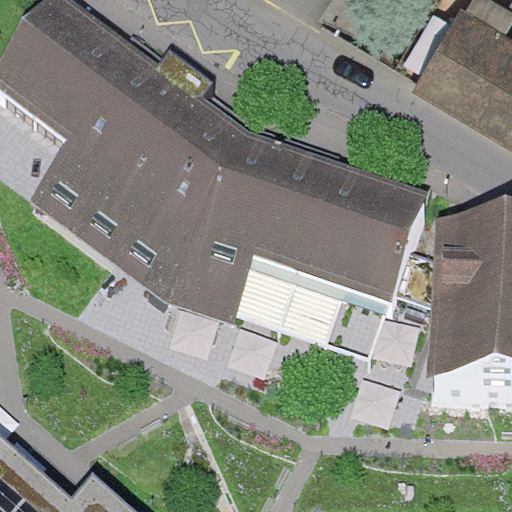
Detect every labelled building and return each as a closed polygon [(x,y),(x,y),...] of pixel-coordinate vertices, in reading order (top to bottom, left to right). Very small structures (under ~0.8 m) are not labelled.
[(411,84),(511,149),(511,44),(498,35),(510,16),(484,0),(466,0),(457,14),(411,84)] [(30,214),(71,242),(165,95),(57,17),(0,103),(0,119),(64,167),(30,214)] [(168,312),(250,160),(206,126),(165,95),(71,242),(168,312)] [(250,160),(168,312),(236,340),(257,281),(393,329),(428,218),(250,160)] [(511,263),(428,258),(418,418),(511,424),(511,263)] [(271,384),(284,343),(245,330),(232,371),(271,384)] [(0,511),(111,511),(96,498),(83,511),(60,511),(0,459),(0,511)]
